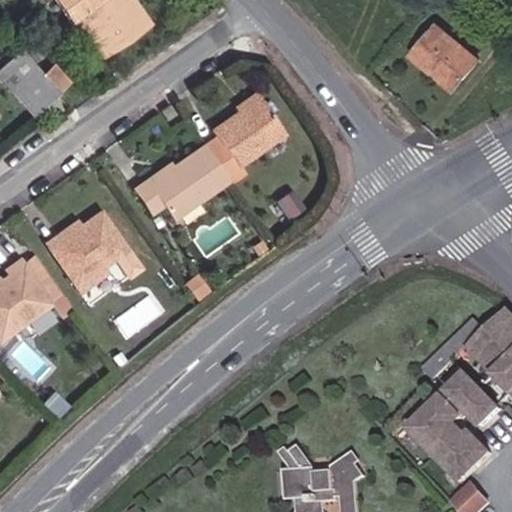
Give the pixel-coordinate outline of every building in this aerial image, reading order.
[(58,0),(74,24),(80,21),(106,60),(158,23),(138,0),(58,0)] [(489,62),(446,26),(420,60),(463,95),(489,62)] [(64,95),(47,78),(15,46),(0,60),(0,78),(38,118),(64,95)] [(47,78),(64,95),(76,79),(58,65),(47,78)] [(231,167),(278,133),(253,98),(206,132),(210,139),(198,147),(223,183),(236,173),(231,167)] [(164,123),(157,114),(148,121),(155,130),(164,123)] [(154,210),(163,224),(224,183),(223,183),(198,147),(164,171),(139,189),(154,210)] [(141,219),(154,210),(139,189),(164,171),(159,166),(123,190),(141,219)] [(290,217),(279,202),(263,213),(275,228),(290,217)] [(136,251),(108,213),(85,226),(80,221),(51,244),(81,292),(136,251)] [(68,298),(39,257),(30,264),(25,259),(9,271),(13,276),(6,281),(2,276),(0,277),(0,341),(3,345),(68,298)] [(163,287),(173,302),(189,292),(179,277),(163,287)] [(511,315),(507,310),(499,320),(482,338),(470,350),(511,395),(511,315)] [(470,350),(482,338),(472,328),(428,372),(438,382),(470,350)] [(466,373),(413,420),(423,432),(419,435),(462,484),(486,461),(468,442),(464,445),(452,432),(464,421),(474,432),(498,409),(466,373)] [(423,432),(413,420),(409,423),(419,435),(423,432)] [(353,511),(351,487),(362,475),(346,456),(328,472),(329,482),(315,483),(312,460),(295,441),(276,457),(286,471),(290,469),(297,506),(290,511),(318,511),(319,498),(333,497),(335,511),(353,511)] [(447,500),(459,511),(470,511),(489,496),(470,478),(447,500)]
